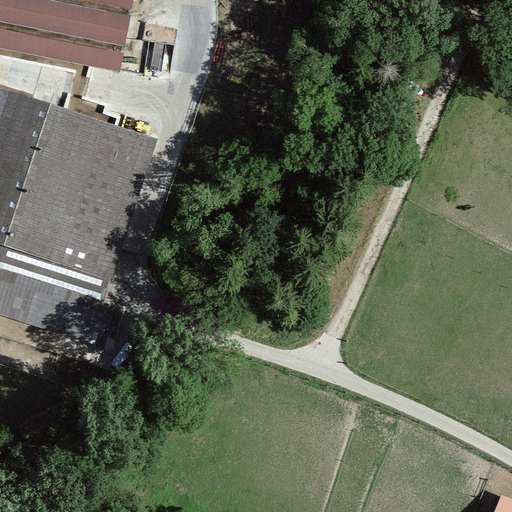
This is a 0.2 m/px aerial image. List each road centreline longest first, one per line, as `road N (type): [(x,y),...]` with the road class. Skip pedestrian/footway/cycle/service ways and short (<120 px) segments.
road 1 (track): [(482,0),(319,375)]
road 2 (track): [(202,0),(186,121),(122,305)]
road 3 (track): [(186,121),(0,73)]
